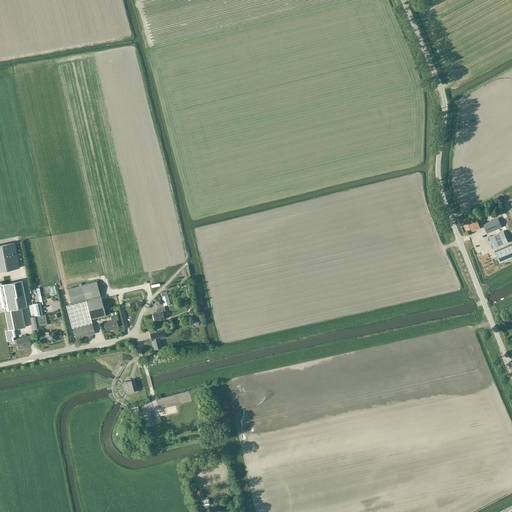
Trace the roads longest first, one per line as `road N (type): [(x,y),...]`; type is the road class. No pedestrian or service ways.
road 1 (unclassified): [(403,0),(444,98),(442,196),(511,371)]
road 2 (track): [(511,300),(475,318),(151,391)]
road 3 (unclassified): [(0,365),(127,335),(138,337),(137,356)]
